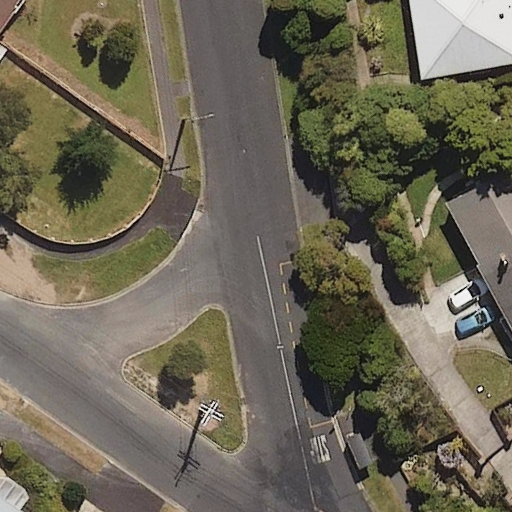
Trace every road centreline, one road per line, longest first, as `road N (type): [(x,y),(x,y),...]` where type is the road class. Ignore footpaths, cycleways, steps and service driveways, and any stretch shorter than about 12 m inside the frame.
road 1 (residential): [(315,511),(279,371),(252,194)]
road 2 (residential): [(10,344),(114,331),(155,313),(226,253),(252,194)]
road 3 (residential): [(10,344),(251,511)]
road 4 (residential): [(252,194),(222,0)]
